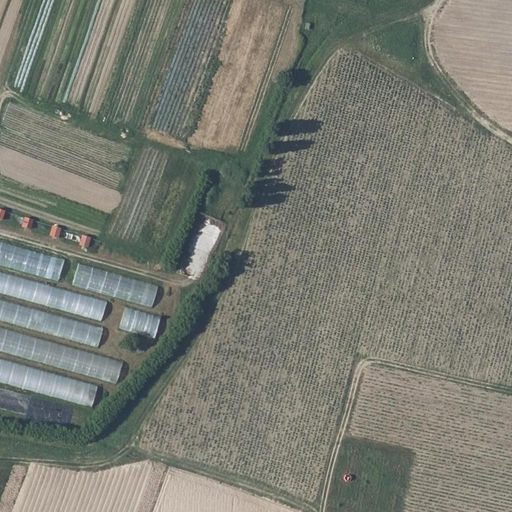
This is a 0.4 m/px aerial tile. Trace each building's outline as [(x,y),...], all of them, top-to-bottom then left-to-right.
[(26,217),(23,226),(32,229),(35,220),(26,217)] [(54,225),(51,235),(60,238),(63,228),(54,225)] [(84,235),(80,244),(89,247),(92,237),(84,235)] [(0,240),(0,264),(59,281),(65,259),(0,240)] [(160,285),(81,263),(75,285),(153,307),(160,285)] [(0,270),(0,292),(103,321),(108,301),(0,270)] [(0,297),(0,319),(99,347),(105,327),(0,297)] [(163,316),(127,306),(121,329),(156,339),(163,316)] [(0,326),(0,350),(118,384),(124,361),(0,326)] [(0,357),(0,381),(93,407),(99,385),(0,357)]
